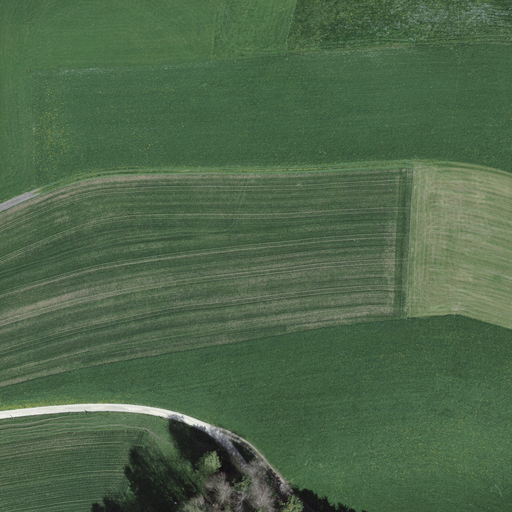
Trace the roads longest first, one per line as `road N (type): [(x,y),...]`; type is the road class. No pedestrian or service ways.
road 1 (track): [(0,206),(115,170),(443,161),(511,174)]
road 2 (track): [(266,511),(229,447),(177,416),(108,407),(0,414)]
road 3 (track): [(205,428),(245,443),(310,511)]
